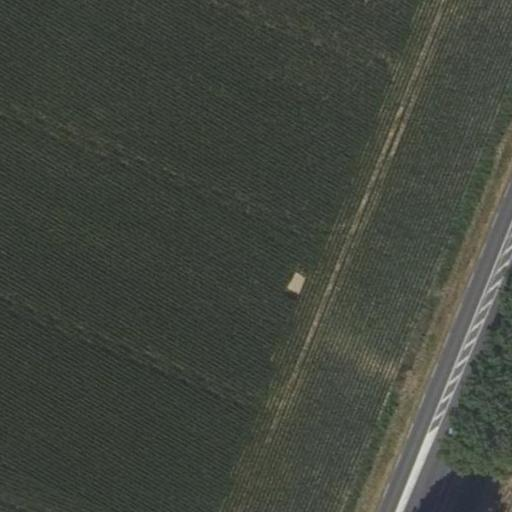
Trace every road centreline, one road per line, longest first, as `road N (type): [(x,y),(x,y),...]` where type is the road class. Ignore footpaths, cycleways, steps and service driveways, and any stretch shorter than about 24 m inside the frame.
road 1 (primary): [(511,208),(394,511)]
road 2 (primary): [(416,511),(511,285)]
